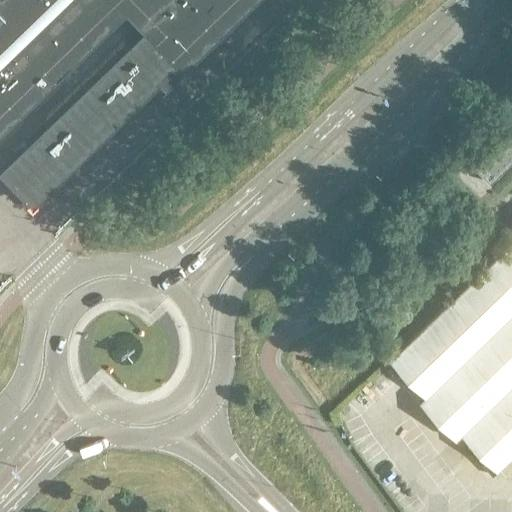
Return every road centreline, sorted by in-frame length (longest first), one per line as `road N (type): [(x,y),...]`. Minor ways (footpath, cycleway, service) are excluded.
road 1 (secondary): [(261,249),(502,0)]
road 2 (secondary): [(467,0),(237,216)]
road 3 (secondary): [(205,407),(222,372),(231,298),(261,249)]
road 4 (secondary): [(59,288),(39,311),(23,393),(1,429)]
road 5 (residential): [(160,434),(266,511)]
road 6 (residential): [(271,511),(263,487),(205,407)]
road 7 (secondary): [(84,420),(106,411),(157,413),(194,383)]
